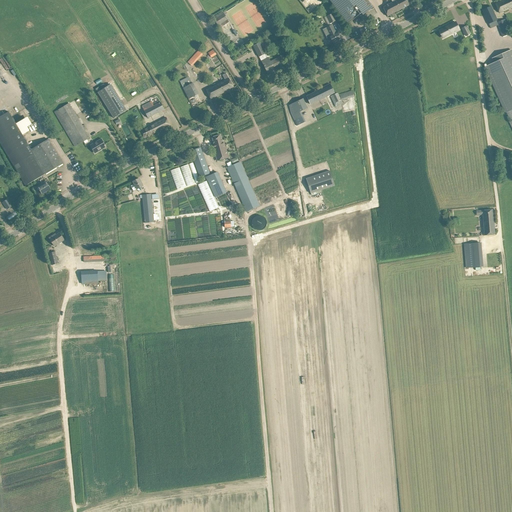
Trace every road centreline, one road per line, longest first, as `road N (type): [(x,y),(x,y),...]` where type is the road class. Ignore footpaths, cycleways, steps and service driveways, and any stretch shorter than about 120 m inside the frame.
road 1 (track): [(467,0),(511,351)]
road 2 (tertiary): [(0,242),(99,179),(252,100)]
road 3 (tertiary): [(252,100),(452,0)]
